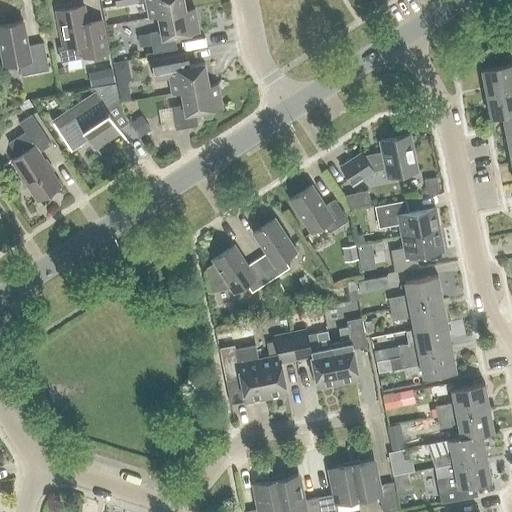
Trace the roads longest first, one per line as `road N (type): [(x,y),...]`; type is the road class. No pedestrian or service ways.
road 1 (unclassified): [(0,298),(295,108)]
road 2 (residential): [(511,342),(484,305),(444,106),(406,37)]
road 3 (residential): [(182,510),(247,441),(380,413)]
road 4 (residential): [(182,510),(41,469)]
road 5 (unclassified): [(295,108),(406,37)]
road 6 (residential): [(295,108),(254,52),(248,0)]
